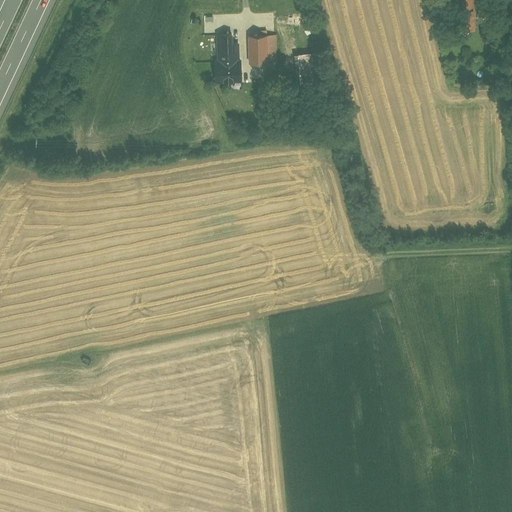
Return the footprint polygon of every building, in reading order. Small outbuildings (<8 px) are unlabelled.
[(440,0),(433,0),(436,10),(443,9),(440,0)] [(474,0),(457,0),(457,27),(474,28),(474,0)] [(274,34),(249,35),(250,62),(275,62),(274,34)] [(240,60),(239,35),(219,36),(220,61),(240,60)] [(311,52),(298,53),(300,70),(301,83),(314,82),(311,52)] [(241,79),(240,60),(220,61),(216,61),(217,80),(241,79)]
